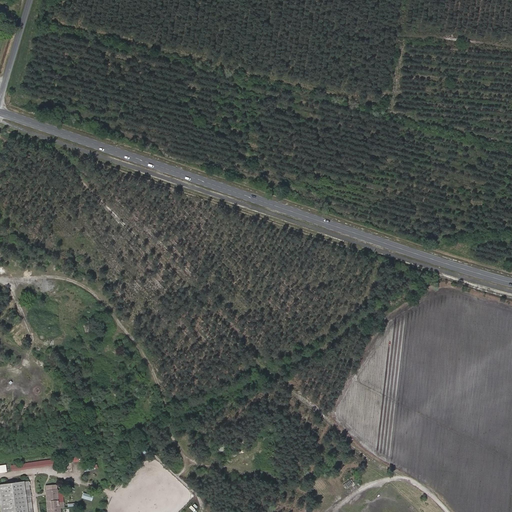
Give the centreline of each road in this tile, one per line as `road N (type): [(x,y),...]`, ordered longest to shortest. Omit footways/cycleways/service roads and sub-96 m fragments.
road 1 (track): [(40,125),(80,178),(270,374),(447,511)]
road 2 (tertiary): [(511,282),(0,111)]
